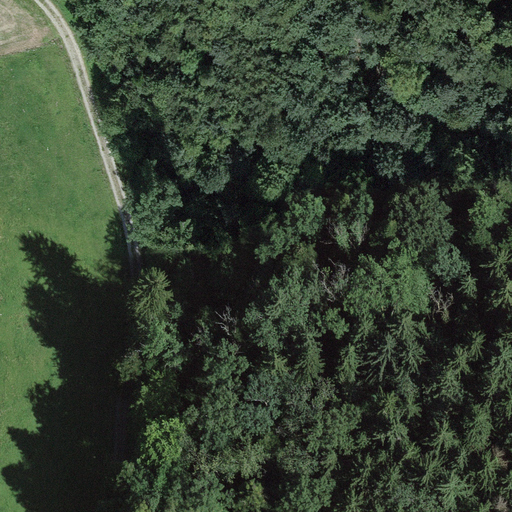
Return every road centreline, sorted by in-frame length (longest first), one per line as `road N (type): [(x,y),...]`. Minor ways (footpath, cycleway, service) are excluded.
road 1 (track): [(115,511),(137,262),(63,23),(45,0)]
road 2 (track): [(511,123),(387,75),(355,0)]
